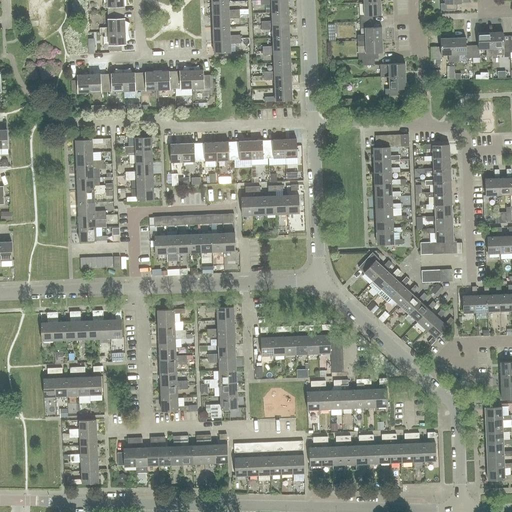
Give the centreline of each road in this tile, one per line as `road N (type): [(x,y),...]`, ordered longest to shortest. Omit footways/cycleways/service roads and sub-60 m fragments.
road 1 (residential): [(461,510),(0,500)]
road 2 (unclassified): [(314,123),(63,122)]
road 3 (residential): [(137,286),(322,279)]
road 4 (residential): [(304,435),(242,438),(227,428),(149,424)]
road 5 (unclassified): [(322,279),(314,123)]
road 6 (unclassified): [(461,510),(457,419),(422,377)]
road 7 (unclassified): [(422,377),(322,279)]
road 8 (residential): [(149,424),(137,286)]
road 9 (residential): [(0,293),(137,286)]
road 10 (residential): [(134,249),(133,214),(229,209)]
road 11 (residential): [(428,126),(423,40),(411,0)]
road 12 (unclassified): [(314,123),(309,0)]
road 13 (residential): [(467,154),(472,276)]
